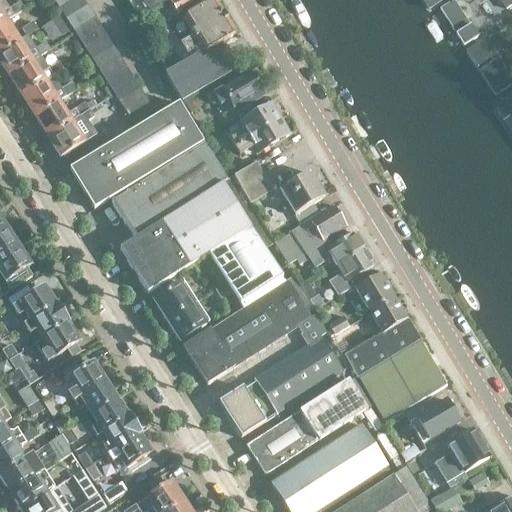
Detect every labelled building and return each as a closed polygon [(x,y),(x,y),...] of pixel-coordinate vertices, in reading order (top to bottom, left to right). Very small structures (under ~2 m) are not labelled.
[(2,0),(0,0),(0,27),(7,23),(25,12),(20,4),(10,11),(2,0)] [(55,0),(54,1),(60,11),(77,0),(55,0)] [(77,0),(60,11),(67,21),(87,8),(81,0),(77,0)] [(141,0),(150,15),(172,1),(171,0),(141,0)] [(203,0),(177,0),(170,5),(177,17),(204,2),(203,0)] [(215,0),(184,19),(194,36),(226,18),(215,0)] [(421,0),(429,10),(444,0),(421,0)] [(476,38),(454,3),(440,11),(463,47),(476,38)] [(67,21),(73,31),(94,19),(87,8),(67,21)] [(53,41),(70,34),(62,17),(46,23),(53,41)] [(226,18),(194,36),(195,37),(182,46),(193,62),(167,77),(182,104),(230,75),(218,54),(210,58),(207,53),(236,35),(226,18)] [(73,31),(80,42),(101,29),(94,19),(73,31)] [(7,23),(0,27),(0,56),(38,32),(33,24),(22,31),(26,38),(20,42),(7,23)] [(80,42),(87,52),(107,39),(101,29),(80,42)] [(38,32),(0,56),(0,64),(9,79),(41,58),(51,52),(46,44),(36,50),(29,38),(38,32)] [(87,52),(93,62),(113,49),(107,39),(87,52)] [(508,90),(484,45),(468,54),(493,99),(508,90)] [(93,62),(100,72),(120,60),(113,49),(93,62)] [(41,58),(9,79),(22,99),(54,79),(64,72),(59,64),(49,71),(41,58)] [(100,72),(106,82),(126,70),(120,60),(100,72)] [(106,82),(113,93),(133,80),(126,70),(106,82)] [(235,115),(265,97),(251,74),(213,97),(220,109),(228,104),(235,115)] [(54,79),(22,99),(35,119),(59,104),(77,92),(72,84),(62,91),(54,79)] [(113,93),(119,103),(139,90),(133,80),(113,93)] [(119,103),(126,113),(146,100),(139,90),(119,103)] [(146,100),(126,113),(133,124),(153,111),(146,100)] [(496,110),(511,134),(511,105),(509,101),(496,110)] [(59,104),(35,119),(48,139),(90,112),(85,105),(67,116),(59,104)] [(179,105),(70,172),(94,212),(204,146),(179,105)] [(231,142),(236,150),(281,122),(272,106),(241,126),(246,133),(231,142)] [(90,112),(48,139),(61,160),(86,145),(78,133),(85,127),(84,126),(95,120),(90,112)] [(281,122),(236,150),(241,158),(255,149),(260,156),(291,137),(281,122)] [(112,206),(135,242),(137,244),(235,180),(234,179),(227,183),(204,146),(112,206)] [(257,167),(235,180),(243,192),(264,179),(257,167)] [(297,218),(325,200),(309,176),(281,193),(297,218)] [(264,179),(243,192),(251,207),(273,194),(264,179)] [(235,180),(137,244),(122,254),(150,298),(160,291),(180,278),(211,258),(224,278),(229,286),(235,294),(246,311),(286,286),(282,279),(284,278),(265,249),(274,243),(251,207),(243,192),(235,180)] [(333,262),(338,268),(366,251),(356,236),(346,242),(342,236),(353,229),(341,209),(279,248),(290,268),(308,257),(317,272),(333,262)] [(7,232),(0,236),(0,261),(19,249),(7,232)] [(19,249),(0,261),(0,272),(6,283),(30,267),(19,249)] [(366,251),(338,268),(343,278),(331,285),(339,299),(365,283),(361,277),(376,268),(366,251)] [(356,291),(371,317),(396,302),(381,276),(356,291)] [(180,278),(160,291),(165,298),(155,305),(168,325),(198,306),(180,278)] [(213,285),(218,293),(229,286),(224,278),(213,285)] [(246,311),(185,351),(208,388),(312,321),(288,284),(286,286),(246,311)] [(229,286),(218,293),(224,302),(235,294),(229,286)] [(26,314),(32,324),(56,308),(45,290),(14,309),(19,318),(26,314)] [(316,312),(324,307),(318,297),(310,303),(316,312)] [(396,302),(371,317),(383,337),(408,322),(396,302)] [(198,306),(168,325),(181,346),(209,328),(207,325),(209,324),(198,306)] [(56,308),(32,324),(25,328),(31,336),(37,332),(43,341),(68,325),(57,308),(56,308)] [(328,327),(334,337),(330,340),(331,341),(340,335),(350,329),(343,318),(328,327)] [(383,337),(352,355),(347,358),(360,380),(421,343),(408,322),(383,337)] [(2,325),(0,326),(0,341),(0,342),(9,337),(2,325)] [(68,325),(43,341),(49,350),(43,354),(48,363),(79,343),(68,325)] [(255,383),(244,389),(219,405),(242,440),(277,417),(319,391),(340,377),(344,375),(322,340),(326,338),(318,326),(301,337),(308,349),(255,383)] [(352,355),(340,335),(331,341),(343,361),(347,358),(352,355)] [(421,343),(360,380),(387,425),(448,388),(421,343)] [(68,396),(73,404),(104,384),(93,365),(68,381),(75,391),(68,396)] [(265,477),(319,443),(363,415),(375,434),(383,428),(371,410),(368,412),(349,382),(345,384),(340,377),(319,391),(323,398),(300,413),(300,414),(247,448),(265,477)] [(104,384),(73,404),(78,411),(85,407),(91,417),(116,401),(104,384)] [(27,409),(38,402),(33,394),(22,401),(27,409)] [(44,405),(52,418),(61,413),(52,400),(44,405)] [(116,401),(91,417),(97,426),(90,431),(95,439),(102,434),(102,435),(128,418),(127,418),(126,418),(116,401)] [(33,419),(44,412),(45,412),(38,402),(27,409),(33,419)] [(0,427),(11,420),(0,403),(0,427)] [(426,405),(410,415),(405,418),(423,448),(461,425),(448,403),(432,413),(426,405)] [(128,418),(102,435),(108,444),(102,448),(107,457),(138,437),(138,436),(139,436),(128,418)] [(11,420),(0,427),(0,451),(22,438),(18,430),(11,420)] [(54,427),(61,436),(70,430),(64,421),(54,427)] [(287,511),(319,511),(388,468),(361,427),(271,485),(287,511)] [(70,430),(61,436),(61,437),(67,447),(68,448),(78,442),(70,430)] [(449,448),(453,455),(438,463),(437,461),(434,463),(435,464),(414,478),(427,500),(452,485),(465,475),(490,460),(474,433),(449,448)] [(22,438),(0,451),(0,476),(24,461),(18,451),(34,440),(29,435),(23,439),(22,438)] [(67,447),(61,437),(49,445),(56,454),(67,447)] [(138,437),(107,457),(112,464),(119,460),(125,470),(150,455),(138,437)] [(392,464),(399,460),(388,442),(381,447),(392,464)] [(85,471),(93,465),(86,453),(77,459),(85,471)] [(12,494),(45,473),(33,455),(24,461),(0,476),(0,480),(5,488),(7,487),(12,494)] [(72,481),(83,474),(75,461),(64,469),(60,473),(63,478),(59,483),(62,486),(71,480),(72,481)] [(93,484),(94,483),(102,478),(93,465),(85,471),(93,484)] [(432,511),(433,511),(426,501),(427,500),(414,478),(412,479),(406,470),(340,511),(432,511)] [(45,473),(12,494),(16,501),(14,503),(20,511),(21,511),(46,496),(40,486),(49,480),(45,473)] [(146,500),(138,506),(138,505),(127,511),(147,511),(152,509),(153,511),(171,511),(184,504),(171,484),(146,500)] [(109,506),(128,493),(122,485),(103,496),(109,506)] [(449,511),(461,505),(452,490),(429,503),(434,511),(449,511)] [(46,496),(21,511),(102,511),(106,509),(98,497),(76,511),(69,511),(62,500),(53,506),(46,496)] [(511,511),(511,499),(491,511),(511,511)]
